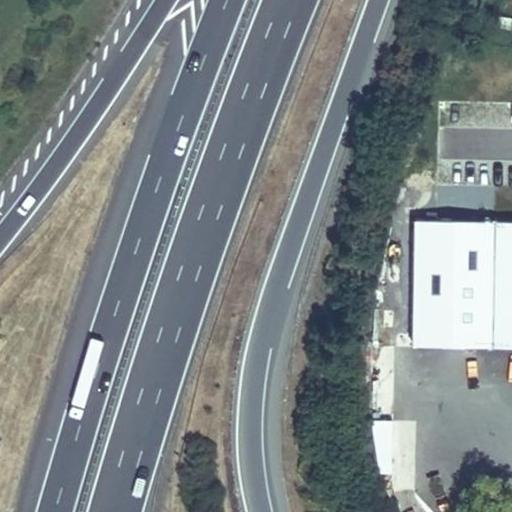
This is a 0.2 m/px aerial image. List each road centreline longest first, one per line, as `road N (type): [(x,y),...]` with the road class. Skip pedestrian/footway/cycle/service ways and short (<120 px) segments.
road 1 (motorway): [(228,0),(164,163),(54,511)]
road 2 (motorway): [(116,511),(188,275),(290,0)]
road 3 (motorway): [(260,511),(250,432),(262,323),(378,0)]
road 4 (motorway): [(163,0),(0,238)]
